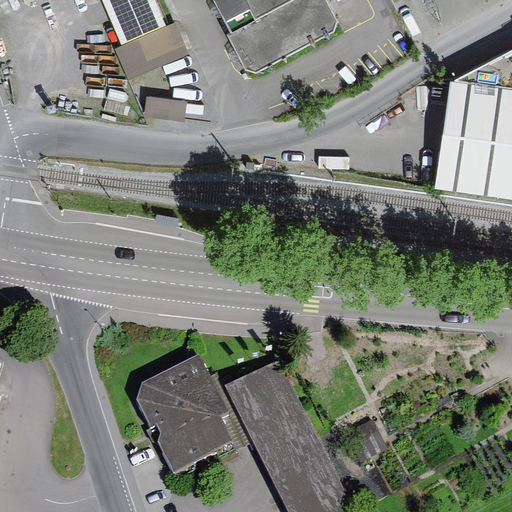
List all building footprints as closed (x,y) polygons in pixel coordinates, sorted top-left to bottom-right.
[(174,21),(168,23),(157,0),(102,0),(122,44),(114,47),(128,79),(188,52),(174,21)] [(216,0),(232,29),(286,0),(216,0)] [(246,70),(255,71),(333,30),(337,21),(325,0),(286,0),(232,29),(226,32),(246,70)] [(511,44),(450,77),(511,85),(511,44)] [(511,85),(450,77),(435,185),(511,196),(511,85)] [(186,99),(146,95),(144,116),(184,120),(186,99)] [(180,219),(157,214),(155,224),(178,229),(180,219)] [(175,485),(248,447),(222,397),(204,362),(143,393),(137,412),(151,438),(157,435),(161,443),(157,450),(175,485)] [(353,511),(279,368),(222,397),(248,447),(281,511),(353,511)] [(352,429),(365,456),(387,445),(374,418),(352,429)]
